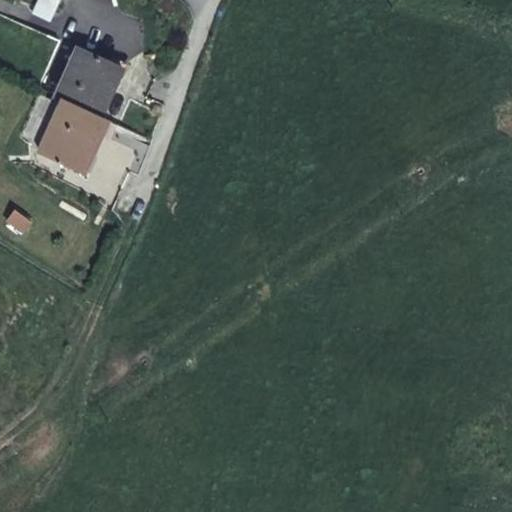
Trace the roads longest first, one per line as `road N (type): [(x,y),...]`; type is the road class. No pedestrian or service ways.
road 1 (track): [(0,443),(65,391),(141,209)]
road 2 (unclassified): [(219,1),(141,209)]
